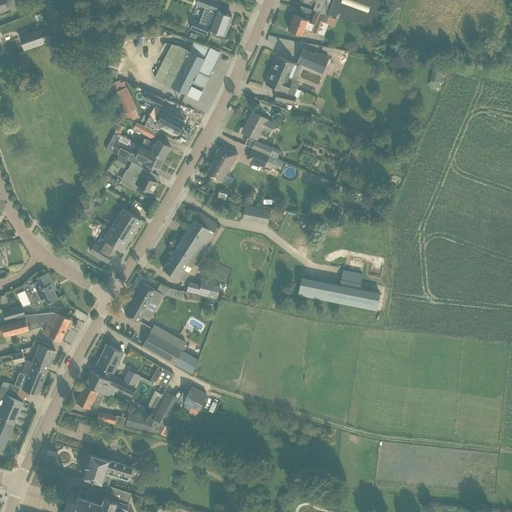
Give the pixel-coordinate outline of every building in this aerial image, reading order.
[(12,0),(10,0),(0,4),(0,12),(15,7),(12,0)] [(45,0),(47,26),(56,26),(54,0),(45,0)] [(224,35),(231,16),(223,12),(216,10),(219,1),(216,0),(196,0),(196,3),(205,7),(215,11),(213,17),(206,14),(202,23),(193,20),(190,28),(198,31),(206,34),(208,29),(224,35)] [(315,0),(312,10),(325,12),(324,13),(332,15),(336,17),(340,18),(375,24),(379,0),(315,0)] [(294,14),(288,29),(297,33),(303,35),(305,29),(317,34),(322,20),(329,23),(332,15),(324,13),(325,12),(312,10),(309,19),(294,14)] [(46,27),(20,36),(24,49),(50,40),(46,27)] [(0,36),(0,40),(3,48),(19,41),(14,31),(0,36)] [(129,39),(129,38),(130,33),(115,33),(115,41),(124,41),(124,39),(129,39)] [(186,94),(197,99),(202,90),(200,90),(203,85),(204,86),(209,77),(207,76),(219,51),(194,39),(189,50),(172,42),(154,78),(163,82),(186,94)] [(105,75),(116,77),(123,43),(112,44),(105,75)] [(300,54),(297,62),(302,64),(322,73),(329,57),(314,51),(310,59),(300,54)] [(271,69),(265,83),(282,91),(282,90),(286,92),(286,94),(293,96),(297,88),(300,81),(296,79),(291,77),(296,63),(294,62),(288,60),(279,56),(272,70),(271,69)] [(113,91),(127,121),(139,116),(126,85),(113,91)] [(147,91),(143,98),(160,106),(164,98),(147,91)] [(276,92),(275,99),(294,103),(295,96),(293,96),(286,94),(276,92)] [(149,118),(146,124),(151,126),(149,129),(157,133),(161,125),(177,133),(178,132),(184,120),(172,114),(173,111),(165,106),(157,122),(149,118)] [(248,121),(249,122),(244,132),(257,139),(259,133),(267,138),(274,124),(267,120),(268,119),(253,111),(248,121)] [(306,120),(303,127),(310,130),(313,123),(306,120)] [(133,127),(154,138),(157,133),(149,129),(136,122),(133,127)] [(143,146),(164,157),(170,146),(156,139),(153,145),(144,140),(141,145),(143,146)] [(252,148),(268,156),(276,159),(279,151),(255,141),(252,148)] [(221,145),(206,173),(215,178),(222,182),(222,181),(230,185),(234,178),(226,174),(237,153),(230,149),(221,145)] [(164,157),(143,146),(138,157),(131,154),(128,159),(132,161),(139,165),(142,160),(158,169),(164,157)] [(120,147),(117,153),(126,157),(129,152),(120,147)] [(265,162),(268,156),(252,148),(248,158),(247,160),(263,167),(265,162)] [(118,155),(114,163),(123,168),(128,160),(118,155)] [(268,156),(265,162),(280,169),(283,162),(276,159),(268,156)] [(139,165),(132,161),(127,169),(133,172),(127,182),(136,187),(137,184),(152,192),(157,181),(148,177),(151,172),(139,165)] [(79,199),(81,209),(94,207),(92,196),(79,199)] [(244,203),(240,216),(265,223),(268,210),(244,203)] [(117,218),(113,223),(131,235),(141,219),(123,207),(117,218)] [(162,268),(171,274),(183,281),(189,272),(188,271),(218,224),(199,212),(162,268)] [(131,235),(113,223),(99,246),(94,243),(89,250),(108,262),(112,255),(110,254),(113,250),(114,250),(116,247),(121,249),(121,250),(122,250),(131,235)] [(22,285),(25,292),(32,307),(38,305),(38,306),(57,298),(50,283),(46,273),(37,277),(38,281),(29,285),(28,282),(22,285)] [(376,309),(379,292),(302,276),(298,294),(376,309)] [(201,284),(198,294),(217,299),(220,285),(202,281),(201,284)] [(143,282),(125,314),(138,322),(151,300),(159,304),(164,295),(143,282)] [(207,299),(205,306),(212,307),(213,301),(207,299)] [(3,312),(6,324),(18,321),(17,316),(24,315),(22,307),(3,312)] [(18,321),(6,324),(1,325),(4,335),(13,332),(13,333),(43,325),(44,322),(48,323),(43,332),(60,340),(67,326),(68,327),(71,321),(70,320),(70,319),(58,313),(58,314),(53,311),(53,312),(24,315),(17,316),(18,321)] [(185,342),(154,325),(142,346),(173,364),(185,342)] [(26,360),(22,370),(44,378),(55,351),(39,344),(32,362),(26,360)] [(108,345),(103,355),(102,354),(97,365),(106,369),(113,372),(118,361),(122,352),(107,344),(108,345)] [(12,354),(14,362),(24,360),(22,351),(12,354)] [(153,380),(160,384),(165,373),(158,369),(153,380)] [(44,378),(22,370),(21,374),(26,376),(22,386),(23,387),(22,388),(37,394),(44,378)] [(90,370),(84,383),(84,384),(85,383),(103,392),(111,396),(117,384),(117,383),(108,379),(99,374),(90,370)] [(128,370),(123,380),(134,385),(139,375),(128,370)] [(123,380),(121,386),(131,391),(134,385),(123,380)] [(84,384),(76,401),(85,406),(96,411),(102,397),(101,397),(103,392),(85,383),(84,384)] [(178,400),(176,404),(188,410),(188,411),(195,415),(206,395),(191,387),(187,394),(183,392),(179,399),(178,400)] [(128,412),(125,425),(160,434),(161,432),(160,432),(165,424),(176,404),(178,400),(179,399),(167,392),(153,419),(128,412)] [(6,394),(0,408),(0,419),(13,425),(23,401),(6,394)] [(98,412),(96,420),(123,426),(124,423),(115,420),(116,416),(98,412)] [(3,447),(13,425),(0,419),(0,446),(3,448),(4,448),(3,447)] [(188,458),(194,460),(197,450),(191,448),(188,458)] [(131,466),(99,456),(90,453),(82,477),(92,480),(102,483),(108,485),(111,475),(128,480),(133,466),(131,466)] [(108,485),(102,483),(99,495),(96,494),(97,493),(95,493),(96,492),(88,490),(88,491),(87,491),(79,488),(78,494),(77,494),(77,496),(75,493),(72,492),(69,494),(69,496),(68,496),(65,505),(67,506),(67,508),(70,510),(69,511),(67,511),(125,511),(132,493),(108,485)]
